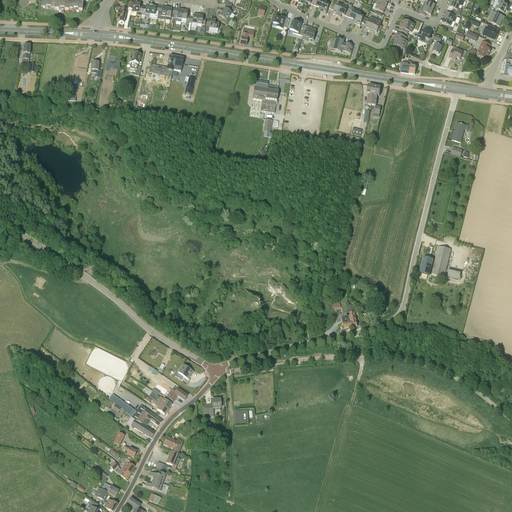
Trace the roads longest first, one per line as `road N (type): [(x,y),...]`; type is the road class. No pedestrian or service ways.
road 1 (unclassified): [(214,371),(398,316),(456,88)]
road 2 (secondary): [(456,88),(98,35)]
road 3 (unclassified): [(511,420),(459,380),(402,357),(214,371)]
road 4 (unclassified): [(214,371),(0,219)]
road 5 (residential): [(269,0),(376,47),(396,13),(434,22),(445,0)]
road 6 (residential): [(116,511),(161,429),(200,393)]
road 7 (track): [(203,306),(186,322),(98,256)]
